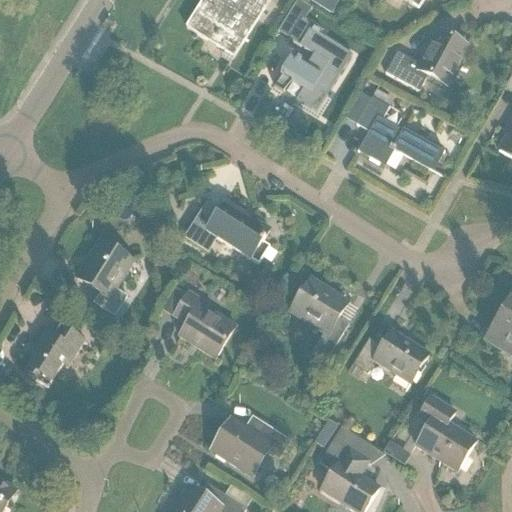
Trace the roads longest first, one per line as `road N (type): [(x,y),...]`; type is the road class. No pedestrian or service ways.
road 1 (residential): [(484,240),(444,280),(203,139),(62,185)]
road 2 (tertiary): [(3,152),(100,0)]
road 3 (residential): [(116,453),(150,471),(184,418),(150,398)]
road 4 (residential): [(0,291),(62,185)]
